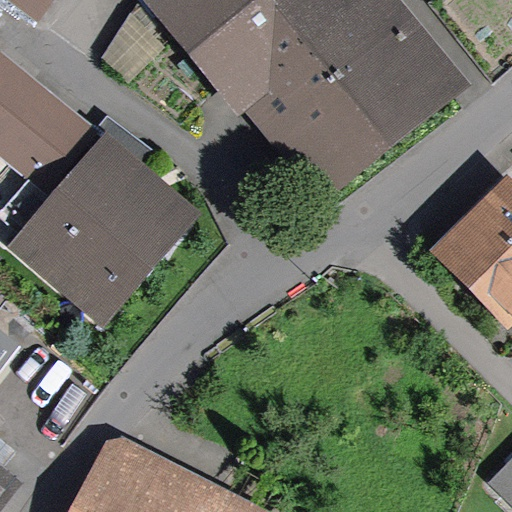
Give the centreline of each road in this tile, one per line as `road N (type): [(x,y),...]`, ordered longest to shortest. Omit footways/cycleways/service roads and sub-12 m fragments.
road 1 (residential): [(361,218),(250,284),(178,341),(113,406),(34,511)]
road 2 (residential): [(511,387),(404,281),(361,218)]
road 3 (residential): [(511,99),(361,218)]
